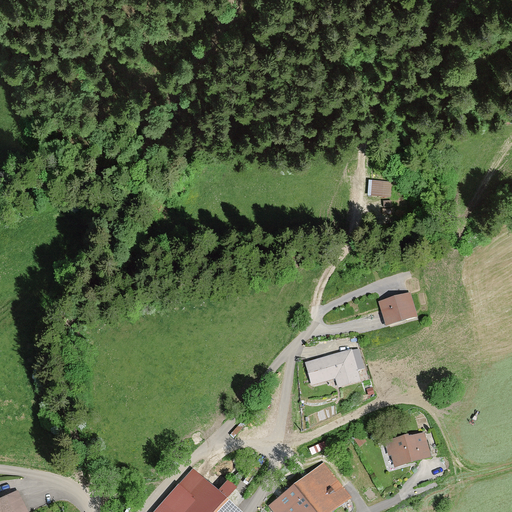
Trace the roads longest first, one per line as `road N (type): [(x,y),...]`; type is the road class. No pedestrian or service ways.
road 1 (unclassified): [(204,454),(300,340)]
road 2 (unclassified): [(280,437),(333,426),(382,402),(392,392),(387,367)]
road 3 (unclassified): [(300,340),(324,309),(408,277)]
